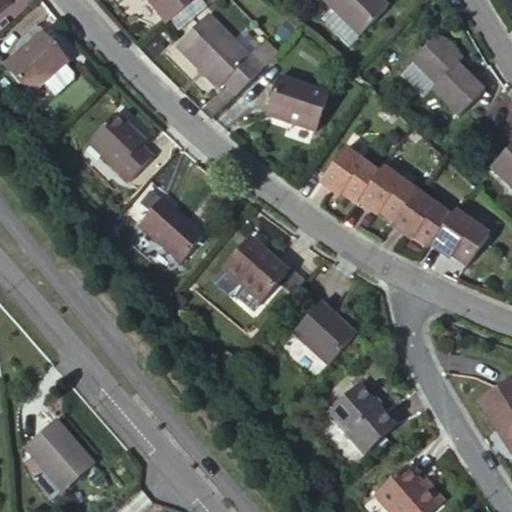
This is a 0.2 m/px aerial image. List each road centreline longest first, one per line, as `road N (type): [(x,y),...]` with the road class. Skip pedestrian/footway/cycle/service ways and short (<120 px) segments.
road 1 (residential): [(419,283),(312,221),(182,118),(72,0)]
road 2 (secondary): [(245,511),(0,218)]
road 3 (secondary): [(0,258),(220,511)]
road 4 (residential): [(419,283),(411,332),(511,511)]
